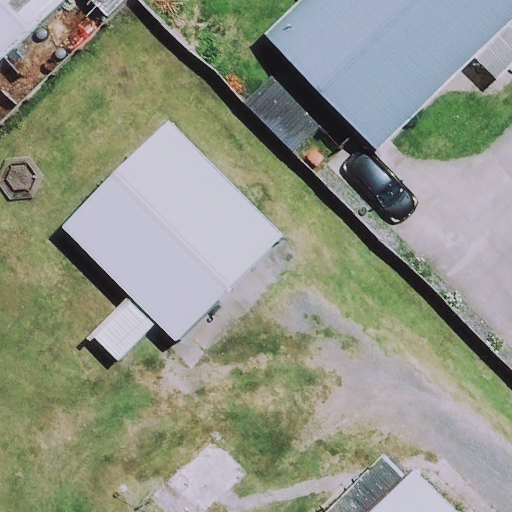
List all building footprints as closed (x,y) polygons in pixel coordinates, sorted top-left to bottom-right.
[(0,0),(0,60),(69,0),(0,0)] [(511,32),(511,0),(312,0),(267,45),(376,154),(472,58),(479,65),(511,32)] [(120,374),(157,337),(170,351),(281,241),(169,128),(58,238),(117,297),(79,334),(120,374)] [(188,454),(153,422),(110,469),(157,511),(210,511),(250,468),(209,430),(188,454)] [(451,511),(414,475),(376,511),(451,511)]
